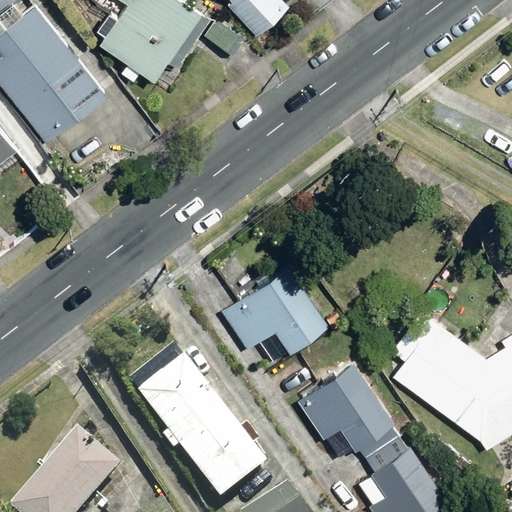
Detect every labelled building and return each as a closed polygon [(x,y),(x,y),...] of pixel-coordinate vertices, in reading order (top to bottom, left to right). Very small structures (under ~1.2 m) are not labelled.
[(0,55),(0,71),(49,138),(112,92),(44,0),(37,0),(0,27),(0,36),(9,49),(0,55)] [(111,30),(105,38),(160,76),(174,57),(182,63),(216,13),(196,0),(132,0),(123,12),(116,7),(103,24),(111,30)] [(292,2),(290,0),(233,0),(260,30),(292,2)] [(0,161),(21,146),(0,118),(0,161)] [(104,145),(93,132),(68,153),(78,166),(104,145)] [(431,259),(437,274),(454,268),(448,252),(431,259)] [(277,322),(292,344),(330,318),(289,258),(237,293),(263,331),(277,322)] [(483,432),(488,440),(511,425),(511,327),(504,333),(507,338),(488,351),(425,306),(395,345),(405,352),(394,370),(483,432)] [(329,315),(335,324),(345,316),(339,307),(329,315)] [(132,379),(222,498),(269,462),(177,343),(132,379)] [(261,366),(246,343),(243,345),(229,354),(244,377),(261,366)] [(341,419),(355,441),(394,414),(354,354),(300,391),(326,429),(341,419)] [(11,505),(19,511),(79,511),(123,464),(81,427),(11,505)] [(372,499),(380,511),(431,511),(452,498),(404,427),(365,453),(389,487),(372,499)] [(452,473),(463,486),(474,477),(462,464),(452,473)] [(244,511),(243,511),(309,511),(289,482),(244,511)] [(142,511),(174,511),(164,498),(142,511)]
